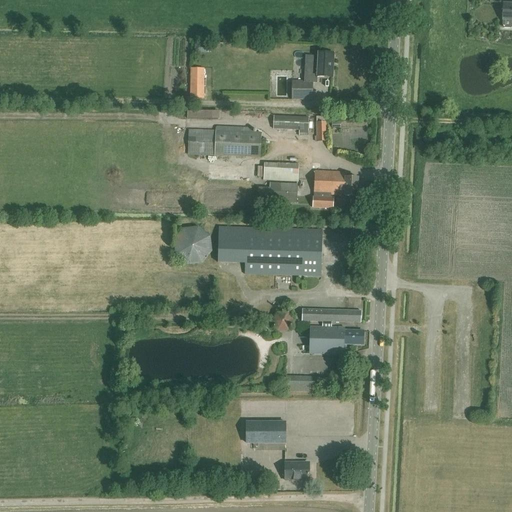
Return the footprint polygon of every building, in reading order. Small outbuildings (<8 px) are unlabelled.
[(502,20),(503,20),(502,26),(504,28),(510,28),(511,27),(511,26),(511,3),(503,3),(502,20)] [(332,77),(333,53),(316,53),(316,57),(305,56),(305,57),(306,57),(305,81),(312,82),(316,82),(316,77),(332,77)] [(204,69),(190,69),(190,98),(203,98),(204,69)] [(288,97),(288,80),(278,80),(278,97),(288,97)] [(312,82),(305,81),(292,81),(292,100),(312,100),(312,82)] [(220,119),(220,109),(188,108),(188,118),(220,119)] [(273,129),(299,130),(299,136),(308,136),(308,117),(273,116),(273,129)] [(317,142),(327,142),(327,122),(316,122),(317,142)] [(260,157),(261,133),(189,130),(188,154),(260,157)] [(263,180),(284,181),(299,182),(299,164),(291,163),(290,164),(284,164),(264,163),(263,180)] [(333,198),(330,198),(331,195),(344,195),(344,196),(357,196),(358,178),(346,178),(346,173),(315,171),(314,194),(313,194),(313,202),(313,208),(333,209),(333,198)] [(270,183),(270,188),(258,187),(258,202),(269,203),(297,203),(297,184),(270,183)] [(211,248),(211,245),(210,242),(209,239),(208,237),(206,234),(203,231),(199,229),(196,228),(192,228),(190,228),(187,229),(184,230),(182,232),(179,234),(178,237),(176,240),(175,243),(175,245),(175,250),(176,253),(177,256),(179,258),(181,260),(183,262),(187,263),(190,264),(193,264),(196,264),(198,263),(201,262),(204,260),(206,258),(209,255),(210,251),(211,248)] [(321,277),(322,230),(219,228),(218,263),(246,264),(246,275),(321,277)] [(283,281),(283,289),(293,289),(293,281),(283,281)] [(361,323),(362,311),(303,310),(302,322),(361,323)] [(290,312),(277,313),(279,330),(292,329),(290,312)] [(363,345),(363,332),(344,331),(344,328),(310,327),(309,354),(344,355),(344,344),(363,345)] [(333,391),(333,378),(287,376),(286,392),(312,392),(312,390),(333,391)] [(126,415),(126,427),(134,426),(133,414),(126,415)] [(246,444),(286,444),(286,422),(246,422),(246,444)] [(309,481),(308,466),(297,466),(297,464),(285,464),(285,481),(309,481)]
